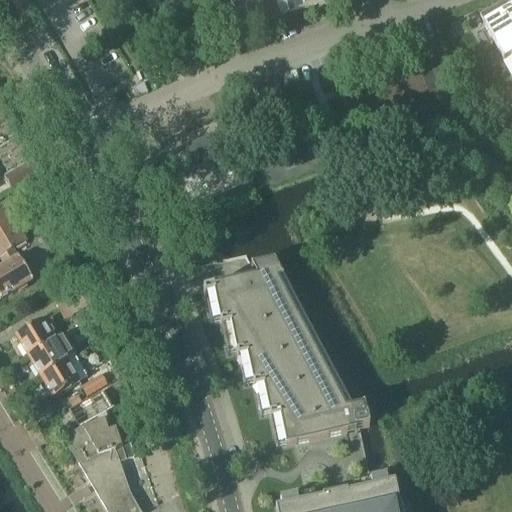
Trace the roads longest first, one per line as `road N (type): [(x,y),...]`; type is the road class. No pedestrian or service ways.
road 1 (residential): [(232,511),(175,334),(76,141)]
road 2 (residential): [(76,141),(372,24)]
road 3 (residential): [(76,141),(0,8)]
